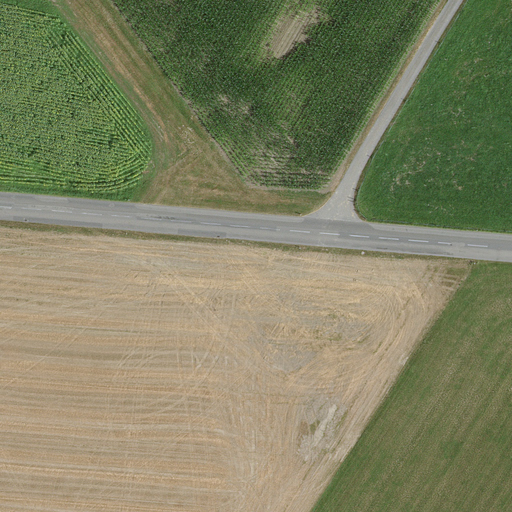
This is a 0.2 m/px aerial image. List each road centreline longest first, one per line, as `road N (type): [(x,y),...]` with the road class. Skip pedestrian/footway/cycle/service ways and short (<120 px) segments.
road 1 (tertiary): [(0,208),(511,250)]
road 2 (track): [(456,0),(351,183),(337,235)]
